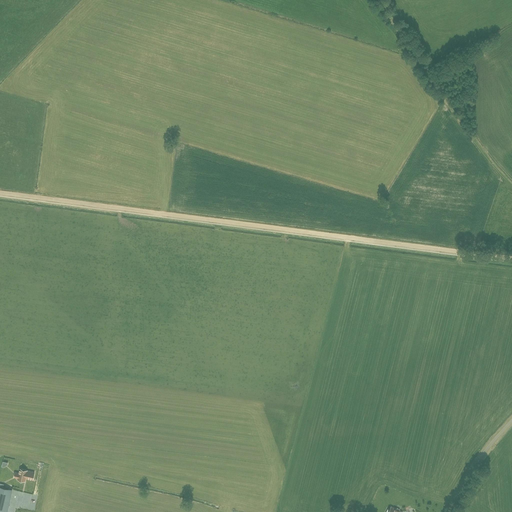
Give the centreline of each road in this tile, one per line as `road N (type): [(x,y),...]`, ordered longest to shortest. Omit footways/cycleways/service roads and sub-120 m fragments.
road 1 (track): [(511,259),(0,192)]
road 2 (track): [(377,0),(511,183)]
